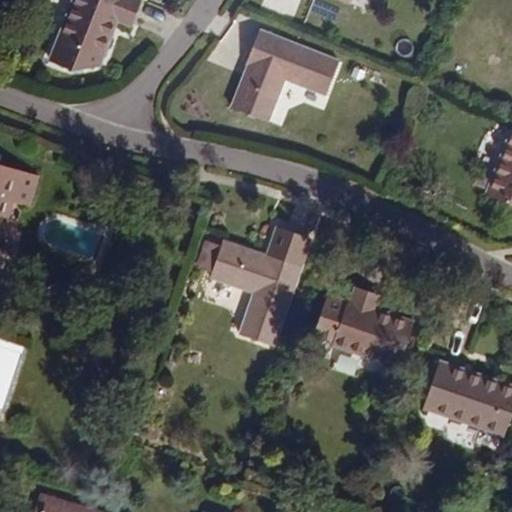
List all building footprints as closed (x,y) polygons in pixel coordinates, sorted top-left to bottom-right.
[(95,65),(114,18),(130,24),(139,0),(73,0),(59,39),(56,38),(49,56),(51,62),(72,70),(95,65)] [(325,94),(338,60),(258,29),(245,62),(250,65),(246,77),(243,76),(232,107),(266,120),(283,77),(325,94)] [(419,115),(429,90),(413,84),(403,108),(419,115)] [(511,130),(487,195),(511,204),(511,130)] [(27,206),(37,174),(0,163),(0,217),(1,216),(6,217),(11,201),(27,206)] [(274,344),(311,239),(276,227),(265,259),(253,255),(254,252),(223,241),(222,245),(212,272),(211,277),(255,292),(240,333),(274,344)] [(212,272),(222,245),(206,240),(197,266),(212,272)] [(412,324),(374,311),(380,294),(356,286),(350,302),(345,301),(344,305),(325,299),(313,335),(398,364),(412,324)] [(505,433),(511,410),(511,386),(464,371),(465,367),(439,357),(423,405),(505,433)] [(42,511),(46,496),(40,495),(35,511),(42,511)] [(103,511),(104,511),(46,496),(42,511),(103,511)]
